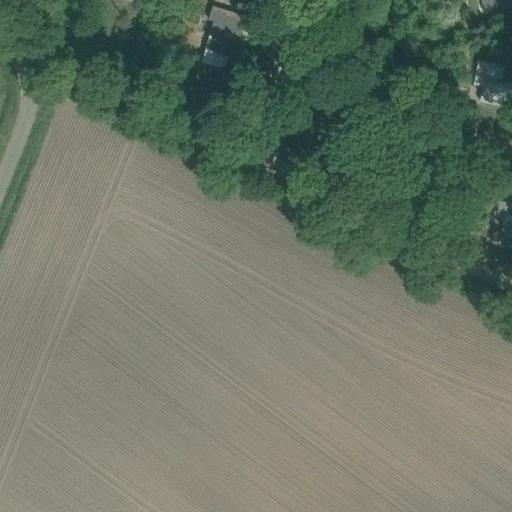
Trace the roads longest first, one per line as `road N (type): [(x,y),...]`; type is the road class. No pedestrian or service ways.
road 1 (track): [(314,0),(279,33),(214,143)]
road 2 (unclassified): [(0,187),(32,96),(26,64),(0,39)]
